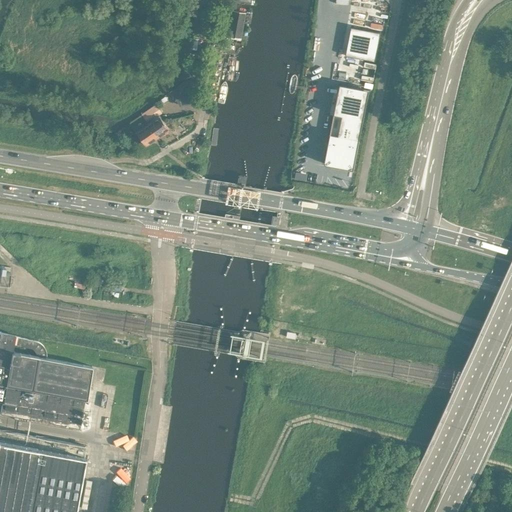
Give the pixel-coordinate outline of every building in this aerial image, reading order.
[(200,0),(193,31),(209,34),(212,23),(217,24),(218,17),(213,16),(214,11),(220,12),(221,6),(216,5),(216,0),(200,0)] [(244,44),(250,13),(234,10),(228,41),(244,44)] [(349,30),(344,59),(373,64),(378,35),(349,30)] [(339,83),(324,163),(353,169),(369,89),(339,83)] [(142,114),(148,124),(160,116),(159,115),(162,113),(156,105),(142,114)] [(137,132),(146,145),(157,137),(148,124),(147,125),(141,115),(132,121),(139,131),(137,132)] [(148,124),(157,137),(169,129),(160,116),(148,124)] [(321,172),(322,163),(307,160),(304,179),(320,181),(322,172),(321,172)] [(238,183),(241,184),(240,186),(244,186),(244,183),(246,182),(246,178),(246,177),(239,176),(238,183)] [(274,213),(273,222),(281,223),(282,214),(274,213)] [(0,282),(8,284),(10,272),(3,271),(4,265),(0,265),(0,282)] [(271,327),(270,336),(275,337),(276,335),(278,336),(279,327),(274,326),(274,327),(271,327)] [(38,356),(10,351),(10,352),(11,352),(9,364),(8,364),(8,365),(9,365),(5,383),(0,411),(0,413),(80,428),(85,399),(86,399),(91,366),(46,358),(46,355),(46,352),(45,349),(43,346),(42,344),(39,342),(37,341),(34,340),(0,331),(0,340),(31,348),(32,348),(33,349),(33,350),(38,356)] [(81,425),(87,426),(90,413),(84,411),(81,425)] [(0,511),(72,511),(85,445),(38,437),(0,429),(0,511)]
